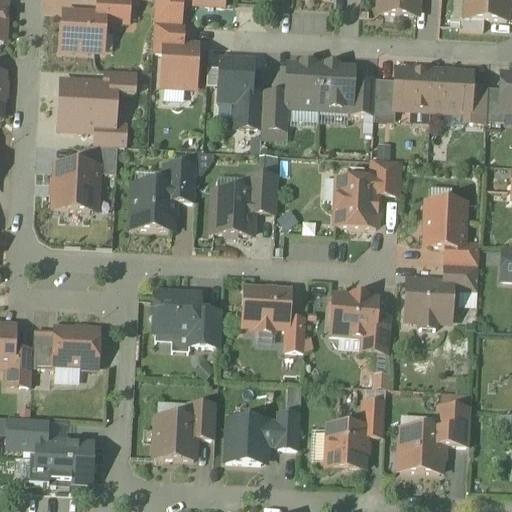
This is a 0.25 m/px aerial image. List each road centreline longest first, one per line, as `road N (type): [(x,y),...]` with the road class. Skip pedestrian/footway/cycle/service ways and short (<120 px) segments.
road 1 (residential): [(29,0),(18,241),(28,256),(49,263),(130,269)]
road 2 (residential): [(130,269),(433,283)]
road 3 (residential): [(511,59),(257,47)]
road 4 (residential): [(130,269),(121,464),(137,492),(161,497)]
road 5 (residential): [(161,497),(401,511)]
